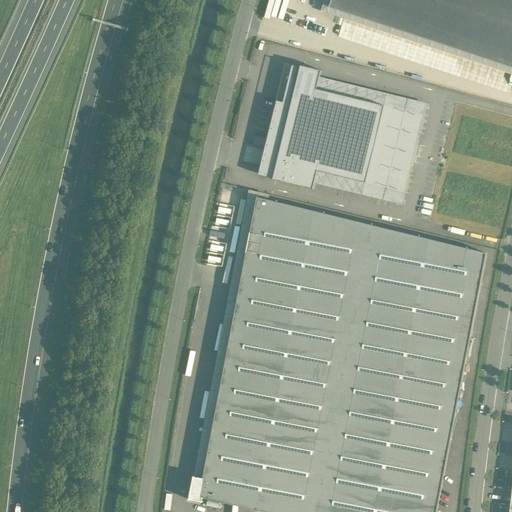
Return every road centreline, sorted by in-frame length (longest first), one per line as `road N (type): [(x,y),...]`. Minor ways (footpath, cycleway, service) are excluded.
road 1 (motorway): [(10,511),(43,282),(115,0)]
road 2 (unclassified): [(143,511),(179,294),(248,0)]
road 3 (unclassified): [(511,256),(473,511)]
road 4 (motorway): [(0,145),(66,0)]
